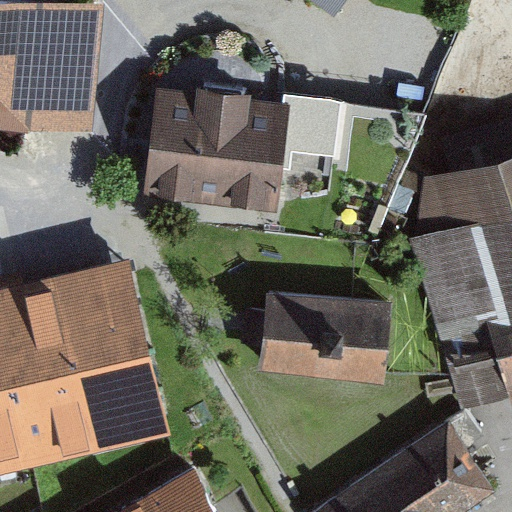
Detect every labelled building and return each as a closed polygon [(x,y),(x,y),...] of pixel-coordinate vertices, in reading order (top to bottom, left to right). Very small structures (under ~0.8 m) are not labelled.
[(106,0),(0,0),(0,112),(94,122),(106,0)] [(323,0),(336,9),(341,0),(323,0)] [(152,98),(142,184),(277,202),(287,113),(251,109),(255,74),(199,67),(195,103),(152,98)] [(291,87),(287,113),(277,202),(274,231),(379,243),(428,101),(291,87)] [(511,138),(429,164),(411,229),(459,380),(508,362),(511,376),(511,138)] [(0,450),(171,410),(130,238),(0,268),(0,450)] [(262,321),(259,351),(382,365),(392,288),(268,273),(262,321)] [(458,391),(381,449),(425,509),(490,463),(467,433),(482,422),(458,391)] [(381,449),(303,505),(307,511),(420,511),(425,509),(381,449)] [(232,511),(199,453),(93,511),(232,511)]
